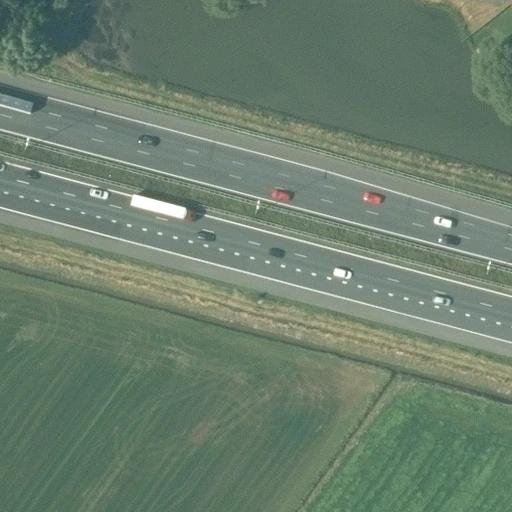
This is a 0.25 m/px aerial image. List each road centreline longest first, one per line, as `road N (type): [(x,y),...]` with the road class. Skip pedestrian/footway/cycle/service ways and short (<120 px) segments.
road 1 (motorway): [(511,246),(0,107)]
road 2 (motorway): [(0,176),(511,311)]
